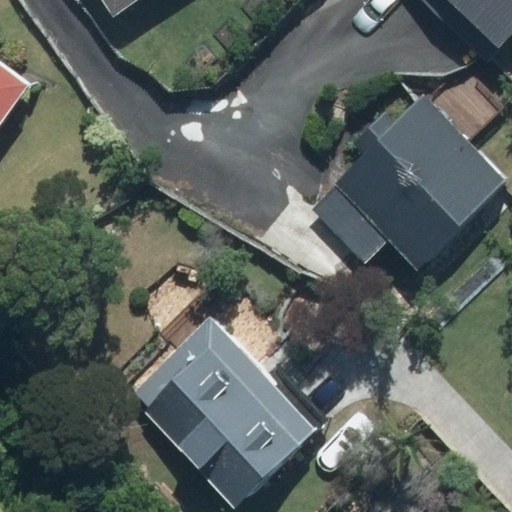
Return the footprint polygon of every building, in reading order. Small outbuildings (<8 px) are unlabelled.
[(81,0),(102,32),(152,0),(81,0)] [(511,45),(511,0),(419,0),(491,68),(511,45)] [(0,128),(23,101),(0,81),(0,128)] [(305,210),(364,269),(383,249),(412,279),(506,185),(419,98),(305,210)] [(183,449),(172,460),(221,511),(229,511),(321,425),(226,325),(141,405),(183,449)]
